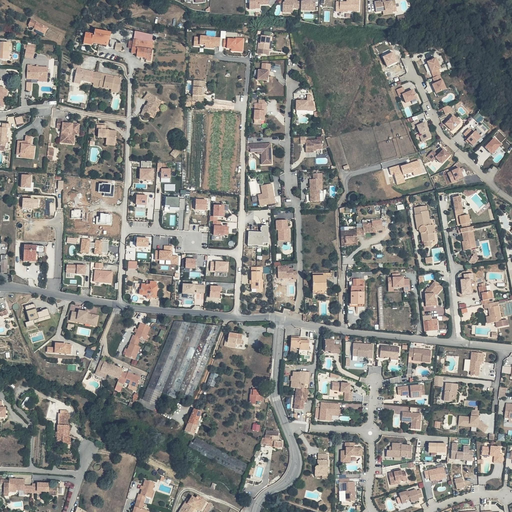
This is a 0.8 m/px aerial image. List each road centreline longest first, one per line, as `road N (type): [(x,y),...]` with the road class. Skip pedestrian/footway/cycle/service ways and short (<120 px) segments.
road 1 (residential): [(120,305),(128,52)]
road 2 (residential): [(511,200),(444,138),(405,59)]
road 3 (residential): [(120,305),(279,319)]
road 4 (residential): [(459,342),(441,195)]
road 5 (residential): [(342,331),(337,208)]
road 6 (residential): [(0,287),(120,305)]
